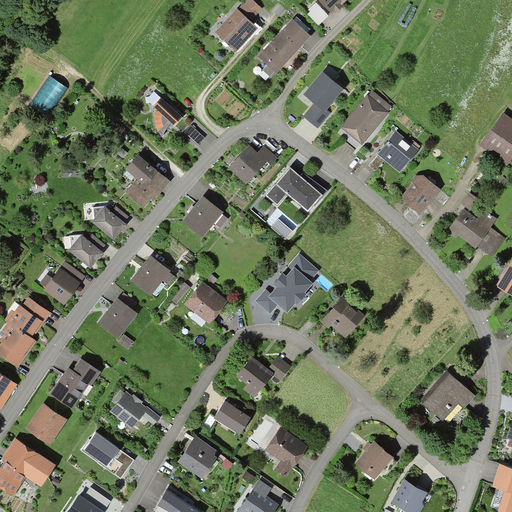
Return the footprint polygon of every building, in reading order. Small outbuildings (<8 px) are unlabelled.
[(259,9),(249,0),(246,0),(243,5),(254,15),(259,9)] [(318,0),(330,13),(343,0),(318,0)] [(306,14),(317,25),(327,16),(315,3),(307,10),(309,12),(306,14)] [(217,32),(235,48),(254,28),(236,12),(217,32)] [(287,35),(298,46),(308,35),(292,20),(258,57),(274,72),(296,48),(285,38),(287,35)] [(340,87),(323,73),(306,94),(322,108),(340,87)] [(389,107),(370,92),(341,127),(349,133),(345,138),(357,148),(370,132),(368,131),(371,128),(372,129),(385,113),(384,112),(389,107)] [(181,118),(159,97),(151,105),(155,109),(154,114),(153,119),(154,124),(156,129),(159,134),(161,137),(165,130),(167,126),(170,123),(173,126),(181,118)] [(511,163),(511,119),(506,115),(484,145),(511,165),(511,163)] [(194,128),(190,123),(184,130),(198,144),(205,137),(194,128)] [(415,152),(419,147),(412,141),(408,146),(402,141),(400,143),(392,137),(385,145),(378,153),(377,154),(384,160),(387,156),(398,166),(406,157),(409,159),(415,152)] [(263,169),(273,159),(262,149),(256,155),(248,149),(231,167),(244,180),(259,165),(263,169)] [(127,169),(138,178),(156,194),(167,182),(137,157),(127,169)] [(313,206),(314,206),(327,191),(302,173),(299,176),(289,167),(265,195),(276,205),(286,193),(307,210),(312,204),(314,205),(313,206)] [(409,190),(403,197),(418,210),(436,189),(420,176),(415,177),(413,180),(414,184),(412,186),(410,184),(407,187),(409,190)] [(151,201),(156,194),(138,178),(126,192),(142,205),(148,198),(151,201)] [(476,200),(468,194),(462,204),(469,209),(476,200)] [(206,201),(202,198),(184,221),(201,235),(219,212),(218,211),(223,205),(211,195),(206,201)] [(121,223),(126,217),(114,207),(109,213),(106,210),(105,206),(92,207),(93,221),(112,237),(123,224),(121,223)] [(461,211),(456,219),(450,227),(475,246),(475,245),(489,256),(502,238),(489,228),(494,221),(490,218),(491,216),(488,214),(486,216),(481,212),(475,221),(461,211)] [(83,238),(82,234),(69,236),(70,249),(89,265),(100,253),(83,238)] [(167,270),(150,257),(132,280),(149,293),(160,279),(166,284),(173,276),(166,271),(167,270)] [(511,260),(497,286),(511,295),(511,260)] [(71,280),(77,273),(64,264),(59,271),(46,289),(63,301),(76,283),(71,280)] [(295,267),(270,295),(287,312),(312,283),(295,267)] [(208,273),(204,278),(212,284),(215,280),(208,273)] [(169,298),(175,303),(188,287),(182,282),(169,298)] [(201,285),(186,304),(208,321),(223,302),(201,285)] [(28,335),(45,311),(29,299),(23,308),(20,306),(8,322),(31,339),(32,338),(28,335)] [(354,324),(360,317),(340,299),(327,314),(333,320),(332,322),(333,323),(334,322),(344,331),(351,322),(354,324)] [(134,313),(131,310),(117,300),(99,323),(116,336),(134,313)] [(0,355),(13,365),(31,339),(8,322),(8,323),(12,326),(1,342),(3,344),(0,348),(0,355)] [(118,342),(127,349),(132,342),(123,335),(118,342)] [(266,371),(250,358),(237,375),(257,391),(272,371),(268,368),(266,371)] [(72,372),(68,369),(52,394),(70,406),(86,382),(89,384),(98,371),(81,359),(72,372)] [(279,379),(288,367),(282,362),(273,374),(279,379)] [(472,395),(447,372),(422,400),(447,423),(472,395)] [(0,398),(9,385),(11,382),(1,375),(0,374),(0,398)] [(146,407),(144,409),(124,393),(123,394),(120,392),(112,401),(116,404),(110,410),(117,416),(116,417),(123,422),(124,421),(131,427),(140,414),(152,424),(158,417),(146,407)] [(239,433),(249,417),(223,401),(214,416),(208,413),(200,426),(209,432),(210,429),(208,428),(215,418),(239,433)] [(48,440),(62,419),(43,406),(28,427),(48,440)] [(291,466),(291,465),(304,447),(279,430),(266,449),(282,460),(275,470),(283,476),(291,465),(291,466)] [(123,449),(98,432),(85,451),(110,469),(123,449)] [(190,443),(179,460),(201,475),(213,459),(210,457),(215,451),(202,442),(198,448),(190,443)] [(38,484),(51,464),(18,443),(0,470),(0,484),(11,492),(24,473),(38,484)] [(373,443),(357,462),(365,469),(370,469),(370,468),(382,478),(396,462),(383,452),(383,449),(380,447),(378,447),(373,443)] [(511,511),(511,468),(501,464),(492,486),(504,491),(498,510),(505,511),(511,511)] [(245,473),(242,478),(247,481),(251,476),(245,473)] [(419,501),(424,492),(404,481),(393,501),(401,506),(402,511),(420,507),(419,501)] [(170,511),(199,511),(165,489),(153,510),(155,511),(169,511),(170,511)] [(248,511),(270,511),(275,505),(253,490),(241,507),(248,511)] [(101,511),(102,511),(79,496),(68,511),(101,511)]
